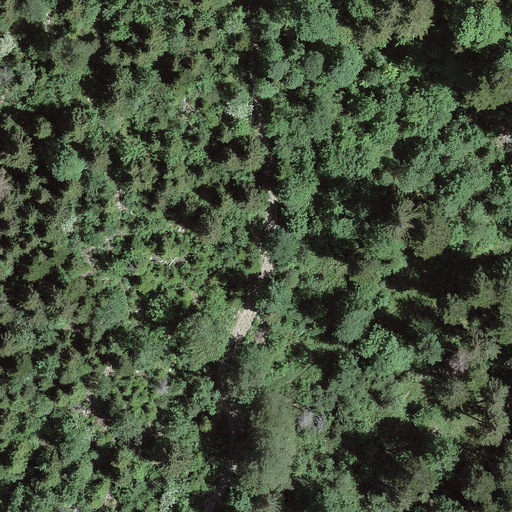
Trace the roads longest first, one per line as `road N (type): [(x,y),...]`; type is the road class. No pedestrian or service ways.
road 1 (track): [(205,511),(227,484),(234,415),(227,356),(267,265),(271,205),(254,0)]
road 2 (track): [(511,238),(383,306),(234,415)]
